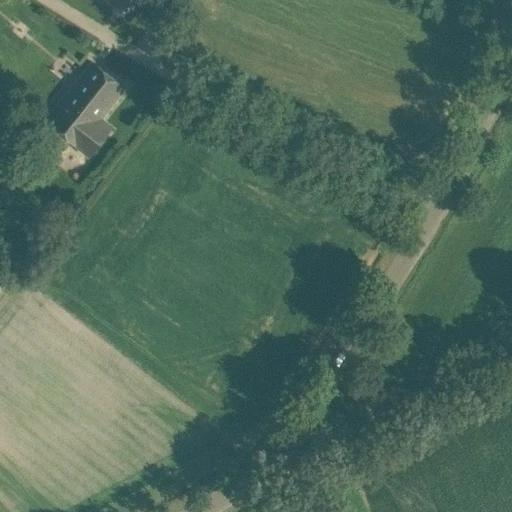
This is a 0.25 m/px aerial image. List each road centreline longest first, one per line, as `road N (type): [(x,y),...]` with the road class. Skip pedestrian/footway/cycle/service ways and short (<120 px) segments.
road 1 (unclassified): [(289,463),(439,197)]
road 2 (unclassified): [(439,197),(373,193),(167,93)]
road 3 (unclassified): [(511,338),(289,463)]
road 4 (unclassified): [(439,197),(511,30)]
